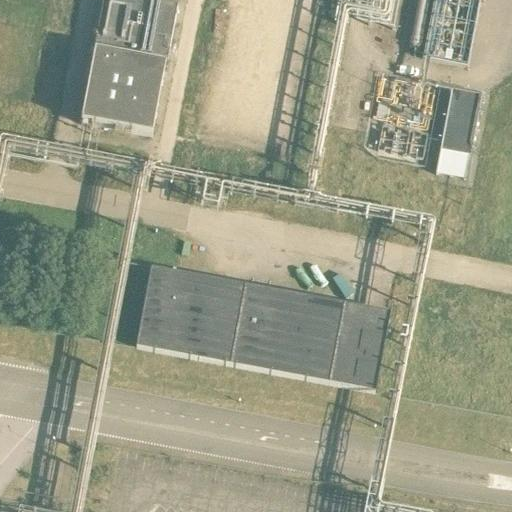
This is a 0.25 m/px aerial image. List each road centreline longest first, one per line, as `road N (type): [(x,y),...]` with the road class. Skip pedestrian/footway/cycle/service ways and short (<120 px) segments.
road 1 (unclassified): [(0,390),(511,487)]
road 2 (unknown): [(501,0),(471,273)]
road 3 (unknown): [(150,212),(195,0)]
road 4 (unknown): [(86,0),(50,193)]
